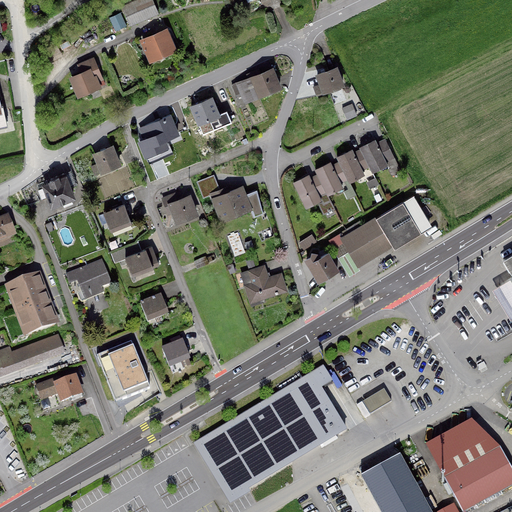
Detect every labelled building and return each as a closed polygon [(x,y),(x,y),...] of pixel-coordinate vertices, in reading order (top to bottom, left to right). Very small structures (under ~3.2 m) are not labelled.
[(151,0),(136,0),(121,7),(129,26),(157,14),(151,0)] [(172,48),(165,31),(142,40),(149,57),(172,48)] [(94,79),(99,76),(92,59),(78,65),(81,73),(71,77),(79,95),(97,87),(94,79)] [(342,84),(335,68),(316,75),(323,92),(342,84)] [(279,87),(277,83),(271,69),(238,83),(244,96),(257,91),(259,96),(279,87)] [(213,129),(230,121),(225,111),(217,115),(210,98),(191,106),(199,123),(208,119),(213,129)] [(176,134),(169,117),(139,129),(144,141),(154,137),(156,142),(176,134)] [(359,148),(361,151),(368,167),(370,171),(386,163),(385,160),(392,157),(384,141),(377,145),(375,141),(359,148)] [(101,171),(118,164),(111,147),(94,154),(98,164),(91,166),(94,173),(100,170),(101,171)] [(336,158),(339,164),(347,179),(347,180),(363,173),(361,170),(368,167),(361,151),(354,155),(351,150),(336,158)] [(314,171),(317,176),(325,192),(326,193),(341,185),(340,183),(347,179),(339,164),(332,167),(330,163),(314,171)] [(203,196),(220,189),(214,174),(197,181),(203,196)] [(318,196),(325,192),(317,176),(310,180),(308,176),(293,183),(304,206),(319,198),(318,196)] [(72,197),(67,185),(64,177),(58,180),(58,178),(49,182),(49,183),(37,188),(42,200),(48,198),(51,205),(53,204),(54,207),(61,204),(61,201),(72,197)] [(244,196),(240,187),(227,193),(227,192),(220,195),(218,191),(211,194),(221,219),(249,208),(248,207),(258,203),(256,191),(244,196)] [(174,194),(162,199),(168,213),(172,211),(176,221),(195,214),(188,196),(176,201),(174,194)] [(356,265),(418,229),(402,202),(356,230),(352,225),(345,229),(348,234),(344,237),(343,236),(342,237),(342,238),(340,239),(343,243),(332,249),(338,259),(349,252),(356,265)] [(110,231),(130,223),(123,205),(103,213),(110,231)] [(0,240),(13,236),(6,218),(0,220),(0,240)] [(299,242),(303,248),(314,242),(310,235),(299,242)] [(152,267),(158,265),(152,251),(146,253),(145,249),(138,252),(135,242),(109,252),(113,262),(125,258),(132,275),(152,267)] [(0,257),(0,273),(31,262),(26,248),(0,257)] [(336,270),(327,253),(319,258),(316,254),(311,253),(310,257),(306,260),(318,281),(336,270)] [(511,253),(502,260),(511,276),(511,253)] [(205,256),(193,261),(195,268),(207,263),(205,256)] [(101,261),(72,272),(80,292),(76,293),(80,303),(85,301),(83,296),(110,285),(101,261)] [(285,290),(280,274),(270,277),(268,273),(265,274),(263,266),(240,273),(250,302),(285,290)] [(38,277),(9,287),(12,295),(16,297),(18,301),(15,302),(22,319),(24,318),(26,323),(24,327),(27,335),(55,324),(38,277)] [(147,323),(167,315),(160,297),(139,304),(147,323)] [(15,366),(62,348),(57,336),(10,354),(8,349),(0,352),(0,376),(16,370),(15,366)] [(168,367),(188,359),(181,341),(161,349),(168,367)] [(150,389),(132,343),(100,356),(118,402),(150,389)] [(477,366),(479,370),(487,365),(485,362),(477,366)] [(236,495),(246,489),(344,430),(320,389),(331,382),(322,368),(201,441),(228,485),(226,486),(233,496),(235,495),(236,495)] [(70,402),(81,398),(74,377),(60,382),(59,378),(36,387),(40,399),(47,397),(48,399),(58,395),(61,402),(69,399),(70,402)] [(379,393),(357,406),(364,418),(386,405),(379,393)] [(322,444),(323,447),(336,439),(335,437),(322,444)] [(511,471),(499,449),(443,480),(460,511),(464,511),(511,486),(511,471)] [(431,511),(400,453),(362,474),(382,511),(431,511)] [(458,511),(454,503),(438,511),(458,511)]
